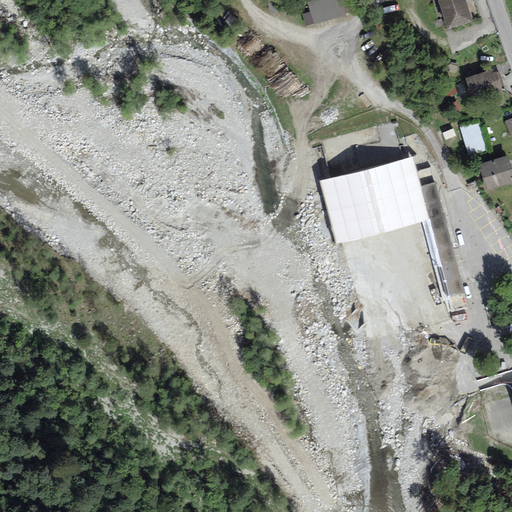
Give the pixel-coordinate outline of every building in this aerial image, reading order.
[(341,0),(306,0),(309,11),(302,13),(305,25),(345,14),(341,0)] [(436,0),(445,27),(473,18),(467,0),(436,0)] [(496,65),(466,75),(473,97),(503,86),(496,65)] [(477,122),(460,127),(468,154),(485,149),(477,122)] [(511,167),(508,154),(479,162),(487,187),(511,179),(511,167)] [(410,155),(318,179),(363,349),(454,325),(450,309),(466,305),(429,165),(414,170),(410,155)]
